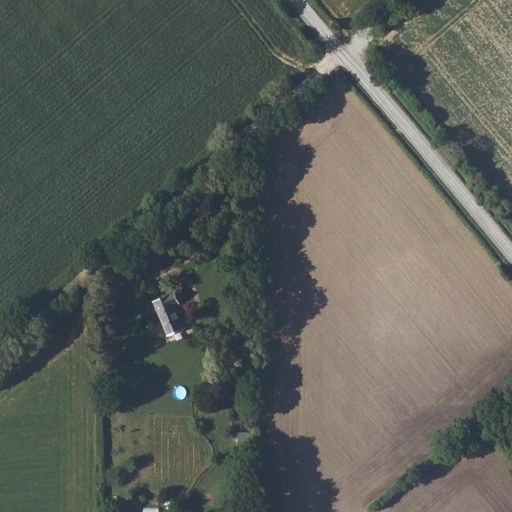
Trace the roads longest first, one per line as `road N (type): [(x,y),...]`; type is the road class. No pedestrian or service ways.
road 1 (track): [(406,0),(0,355)]
road 2 (tertiary): [(298,0),(511,257)]
